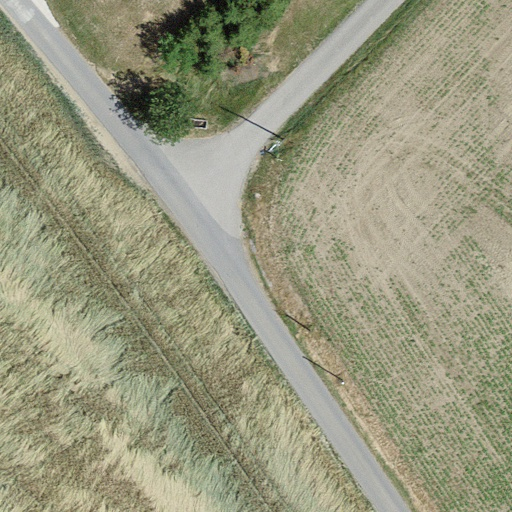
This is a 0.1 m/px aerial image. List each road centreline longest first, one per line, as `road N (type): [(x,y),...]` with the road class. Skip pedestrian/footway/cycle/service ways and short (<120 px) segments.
road 1 (track): [(4,0),(192,206),(393,511)]
road 2 (track): [(192,206),(386,0)]
